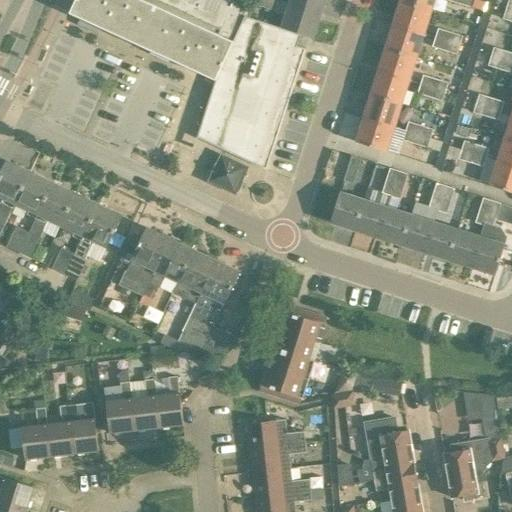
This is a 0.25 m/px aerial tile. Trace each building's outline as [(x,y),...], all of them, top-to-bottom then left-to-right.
[(75,0),(70,13),(70,14),(69,14),(136,45),(137,44),(148,49),(148,50),(209,78),(214,81),(203,113),(201,122),(198,130),(196,137),(197,138),(266,170),(267,167),(286,109),(306,49),(305,49),(297,46),(301,34),(282,29),(249,18),(252,7),(253,6),(239,0),(75,0)] [(274,10),(277,0),(259,0),(258,5),(274,10)] [(291,0),(290,3),(322,14),(326,0),(291,0)] [(435,0),(401,0),(401,2),(432,11),(435,0)] [(472,8),(474,0),(447,0),(447,1),(472,8)] [(432,11),(401,2),(394,25),(425,34),(432,11)] [(290,3),(282,28),(282,29),(301,34),(301,35),(314,39),(322,14),(290,3)] [(511,11),(506,10),(503,20),(511,23),(511,11)] [(436,27),(467,33),(470,20),(439,14),(436,27)] [(425,34),(394,25),(387,48),(417,57),(425,34)] [(435,36),(461,44),(463,36),(438,28),(435,36)] [(494,47),(492,57),(511,63),(511,52),(510,52),(511,44),(511,36),(499,32),(494,47)] [(457,56),(461,44),(435,36),(432,48),(457,56)] [(417,57),(387,48),(380,71),(410,81),(417,57)] [(511,73),(511,63),(492,57),(489,67),(511,73)] [(410,81),(380,71),(372,95),(403,104),(407,91),(410,81)] [(446,92),(449,83),(422,75),(420,84),(446,92)] [(420,84),(417,94),(443,102),(446,92),(420,84)] [(479,94),(476,103),(500,111),(503,102),(479,94)] [(403,104),(372,95),(365,118),(395,128),(403,104)] [(476,103),(473,113),(497,120),(500,111),(476,103)] [(388,150),(395,128),(365,118),(358,141),(388,150)] [(406,129),(432,137),(434,130),(408,122),(406,129)] [(428,149),(432,137),(406,129),(402,141),(428,149)] [(498,161),(511,165),(511,139),(505,138),(498,161)] [(465,141),(462,150),(486,157),(489,149),(465,141)] [(483,167),(486,157),(462,150),(459,159),(483,167)] [(343,181),(352,184),(360,158),(351,156),(343,181)] [(233,191),(244,169),(222,159),(212,180),(233,191)] [(0,196),(4,199),(2,203),(13,208),(30,172),(7,161),(0,175),(0,196)] [(511,165),(498,161),(490,185),(511,192),(511,165)] [(490,183),(495,166),(484,164),(480,180),(490,183)] [(382,192),(382,194),(391,197),(399,171),(389,169),(382,192)] [(399,171),(391,197),(400,199),(408,174),(399,171)] [(38,215),(53,183),(30,172),(13,208),(16,204),(38,215)] [(38,215),(29,233),(40,238),(48,220),(60,225),(76,194),(53,183),(38,215)] [(428,208),(438,211),(446,186),(436,183),(428,208)] [(454,189),(446,186),(438,211),(447,214),(454,189)] [(364,200),(355,231),(378,238),(387,208),(391,197),(382,194),(382,192),(368,188),(364,200)] [(331,223),(355,231),(364,200),(341,193),(331,223)] [(76,194),(60,225),(84,236),(99,205),(76,194)] [(474,223),(484,226),(493,201),(482,198),(474,223)] [(493,201),(484,226),(480,238),(471,268),(495,276),(507,239),(502,229),(494,227),(501,204),(493,201)] [(75,255),(84,260),(86,256),(100,262),(107,247),(109,244),(116,228),(122,216),(106,208),(99,205),(84,236),(75,254),(75,255)] [(387,208),(378,238),(401,246),(411,215),(387,208)] [(411,215),(401,246),(425,253),(434,223),(411,215)] [(434,223),(425,253),(448,261),(457,230),(434,223)] [(7,247),(20,253),(29,233),(16,227),(7,247)] [(116,228),(109,244),(119,249),(127,233),(116,228)] [(128,243),(120,261),(129,266),(126,272),(120,284),(135,291),(144,295),(150,283),(170,239),(162,235),(147,228),(138,248),(128,243)] [(457,230),(448,261),(471,268),(480,238),(457,230)] [(40,238),(29,233),(20,253),(33,259),(42,239),(40,238)] [(170,239),(150,283),(158,286),(173,293),(194,250),(170,239)] [(61,248),(51,268),(65,275),(75,255),(75,254),(61,248)] [(196,304),(216,261),(194,250),(173,293),(196,304)] [(87,261),(84,260),(75,255),(65,275),(77,281),(87,261)] [(178,341),(175,349),(201,352),(213,327),(224,303),(239,272),(216,261),(196,304),(183,330),(178,341)] [(150,283),(144,295),(152,299),(158,286),(150,283)] [(90,310),(95,299),(73,289),(68,300),(90,310)] [(148,305),(143,316),(157,322),(162,311),(148,305)] [(327,325),(326,325),(328,319),(287,306),(281,324),(278,336),(270,359),(265,376),(260,392),(300,405),(302,399),(304,400),(327,325)] [(0,353),(2,355),(14,336),(0,326),(0,353)] [(161,343),(175,349),(178,341),(165,335),(161,343)] [(150,353),(152,369),(178,366),(176,350),(150,353)] [(353,390),(359,374),(342,372),(334,393),(340,392),(353,390)] [(169,378),(170,395),(156,397),(159,429),(185,426),(182,394),(180,394),(178,377),(169,378)] [(372,377),(370,391),(400,396),(402,382),(372,377)] [(145,381),(147,398),(132,400),(135,432),(159,429),(156,397),(154,380),(145,381)] [(113,434),(135,432),(132,400),(130,383),(121,384),(123,401),(109,402),(109,405),(113,432),(113,434)] [(62,424),(47,426),(46,426),(50,458),(74,455),(70,423),(71,423),(69,406),(68,407),(66,390),(58,391),(62,424)] [(354,393),(341,395),(343,410),(356,408),(354,393)] [(36,410),(45,409),(43,395),(33,396),(34,410),(35,410),(36,410)] [(332,412),(343,410),(341,395),(330,397),(332,412)] [(511,395),(498,396),(498,407),(511,406),(511,395)] [(84,405),(86,421),(71,423),(70,423),(74,455),(100,452),(96,420),(95,420),(93,404),(84,405)] [(50,458),(46,426),(47,426),(45,409),(36,410),(38,427),(24,429),(28,461),(50,458)] [(409,432),(408,432),(406,425),(398,427),(396,417),(364,422),(371,459),(412,452),(409,432)] [(249,424),(252,449),(307,443),(306,431),(289,433),(287,420),(249,424)] [(491,462),(505,460),(502,438),(488,440),(489,450),(491,462)] [(307,443),(252,449),(254,472),(293,468),(291,456),(308,454),(307,443)] [(479,451),(478,443),(458,446),(459,452),(444,455),(445,461),(442,465),(443,471),(447,474),(448,477),(483,471),(503,467),(505,460),(491,462),(489,450),(479,451)] [(412,452),(371,459),(374,481),(416,473),(412,452)] [(351,462),(337,464),(339,484),(353,481),(351,462)] [(293,468),(254,472),(257,497),(311,491),(311,489),(310,480),(294,481),(293,468)] [(479,499),(488,498),(483,471),(448,477),(448,479),(446,482),(447,491),(451,492),(452,499),(467,496),(468,502),(480,500),(479,499)] [(376,492),(390,489),(392,501),(420,496),(416,473),(374,481),(376,492)] [(0,487),(3,488),(0,496),(0,501),(28,511),(35,489),(0,478),(0,487)] [(323,499),(322,488),(311,489),(311,491),(257,497),(258,511),(297,511),(296,504),(313,502),(313,500),(323,499)] [(422,511),(420,496),(392,501),(394,511),(422,511)] [(0,511),(28,511),(0,501),(0,511)]
